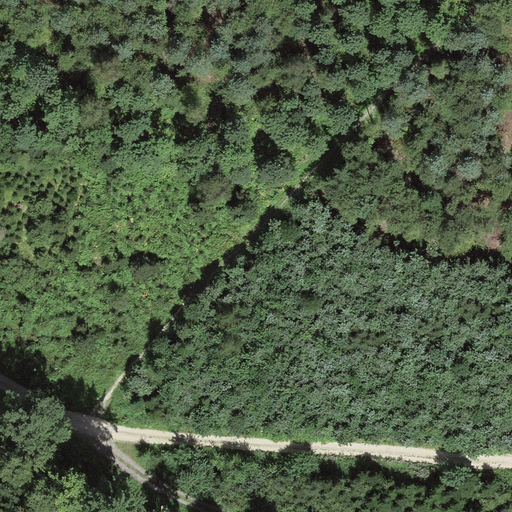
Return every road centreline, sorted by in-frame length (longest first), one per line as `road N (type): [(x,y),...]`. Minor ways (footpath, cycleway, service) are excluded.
road 1 (track): [(511,462),(110,441),(0,375)]
road 2 (track): [(110,441),(167,490),(220,511)]
